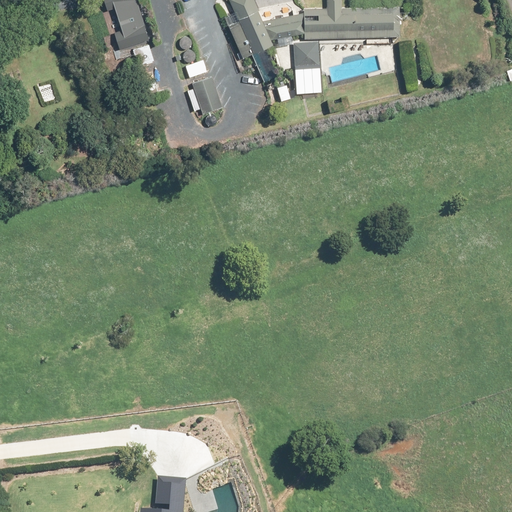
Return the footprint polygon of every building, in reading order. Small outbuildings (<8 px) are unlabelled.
[(344,9),(343,0),(330,0),(330,9),(306,10),(267,21),(257,0),(232,0),(237,11),(228,15),(247,58),(255,54),(260,65),(278,58),(280,69),(297,66),(321,65),(320,42),(298,43),(307,37),(398,37),(398,8),(344,9)] [(192,35),(181,39),(188,61),(199,58),(192,35)] [(206,59),(188,66),(192,77),(210,71),(206,59)] [(215,77),(195,84),(206,114),(225,107),(215,77)] [(181,511),(185,478),(159,475),(156,511),(141,509),(140,511),(181,511)]
